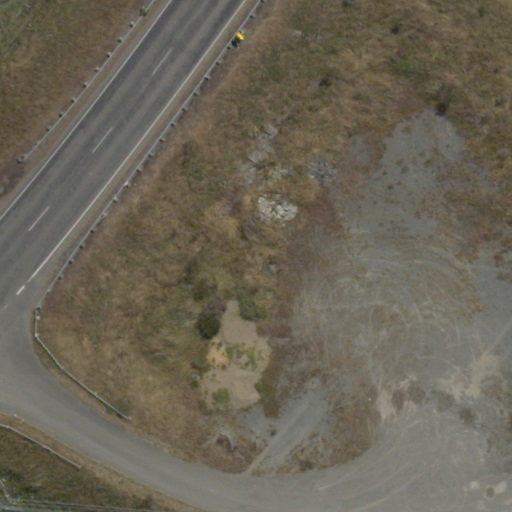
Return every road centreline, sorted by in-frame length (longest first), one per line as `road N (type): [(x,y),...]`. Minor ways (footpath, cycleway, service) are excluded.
road 1 (tertiary): [(0,265),(207,0)]
road 2 (unclassified): [(0,393),(135,511)]
